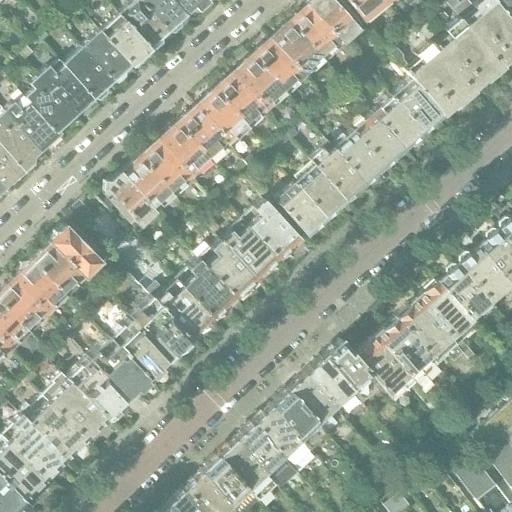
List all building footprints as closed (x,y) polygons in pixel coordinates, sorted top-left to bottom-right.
[(69,10),(76,3),(72,0),(65,0),(62,3),(69,10)] [(158,36),(165,30),(137,0),(127,0),(115,11),(146,47),(151,48),(158,41),(158,36)] [(185,13),(172,0),(137,0),(165,30),(170,31),(177,25),(177,20),(185,13)] [(172,0),(185,13),(192,6),(196,11),(207,1),(206,0),(172,0)] [(304,4),(338,41),(357,24),(336,0),(304,0),(303,2),(304,4)] [(383,2),(381,0),(343,0),(361,20),(383,2)] [(511,52),(511,24),(491,0),(472,0),(469,3),(466,0),(461,0),(457,3),(454,0),(442,0),(447,5),(456,15),(496,63),(510,52),(511,53),(511,52)] [(511,0),(491,0),(511,24),(511,0)] [(338,41),(304,4),(286,21),(320,57),(338,41)] [(146,47),(115,11),(97,28),(128,64),(132,64),(140,58),(140,53),(146,47)] [(418,29),(426,39),(467,87),(481,76),(482,78),(497,64),(496,63),(456,15),(440,27),(443,31),(434,39),(431,35),(431,31),(425,23),(418,29)] [(301,75),(320,57),(286,21),(267,38),(301,75)] [(128,64),(97,28),(78,45),(109,81),(114,81),(121,74),(121,70),(128,64)] [(283,91),(301,75),(267,38),(249,54),(283,91)] [(407,75),(406,76),(437,111),(438,112),(452,100),(453,102),(468,89),(467,87),(426,39),(411,52),(414,55),(405,63),(402,60),(401,55),(402,55),(395,47),(388,53),(398,65),(395,68),(401,76),(405,72),(407,75)] [(109,81),(78,45),(59,62),(90,97),(95,98),(103,91),(103,86),(109,81)] [(264,108),(283,91),(249,54),(230,71),(264,108)] [(90,103),(90,97),(59,62),(56,58),(48,66),(45,63),(35,73),(72,114),(78,108),(84,108),(90,103)] [(245,125),(264,108),(230,71),(211,88),(245,125)] [(72,114),(35,73),(25,82),(30,87),(20,95),(22,96),(56,133),(65,125),(65,120),(72,114)] [(437,111),(406,76),(387,93),(420,130),(430,121),(431,117),(437,111)] [(226,142),(245,125),(211,88),(193,105),(226,142)] [(409,140),(420,130),(387,93),(368,110),(398,145),(405,139),(409,140)] [(333,104),(337,101),(331,94),(325,99),(334,110),(337,108),(333,104)] [(56,133),(22,96),(14,103),(11,100),(1,109),(37,150),(43,144),(49,144),(59,136),(56,133)] [(226,142),(193,105),(174,122),(207,159),(226,142)] [(30,156),(37,150),(1,109),(0,109),(0,146),(21,169),(30,161),(30,156)] [(398,145),(368,110),(349,128),(379,162),(383,161),(387,159),(390,155),(391,151),(398,145)] [(277,122),(269,114),(265,117),(273,126),(276,123),(277,122)] [(207,159),(174,122),(155,139),(188,176),(207,159)] [(360,179),(379,162),(349,128),(330,145),(360,179)] [(268,155),(288,138),(288,137),(282,130),(262,148),(268,155)] [(170,192),(188,176),(155,139),(136,156),(170,192)] [(353,186),(360,179),(330,145),(324,139),(318,145),(305,156),(310,162),(308,164),(340,197),(344,196),(348,193),(351,190),(353,186)] [(24,172),(21,169),(0,146),(0,183),(2,186),(8,180),(14,180),(24,172)] [(150,210),(170,192),(136,156),(118,172),(150,210)] [(333,203),(340,197),(308,164),(290,180),(322,216),(333,207),(333,203)] [(150,210),(118,172),(116,170),(100,184),(106,191),(102,195),(106,198),(101,202),(108,209),(112,205),(125,220),(128,217),(135,224),(150,210)] [(322,216),(290,180),(270,197),(300,232),(307,226),(312,226),(322,216)] [(229,196),(221,188),(216,192),(224,201),(229,196)] [(237,217),(277,260),(287,251),(288,244),(295,236),(260,196),(237,217)] [(87,209),(78,199),(67,209),(77,219),(87,209)] [(166,219),(157,209),(153,213),(162,223),(166,219)] [(511,210),(507,215),(494,226),(511,246),(511,210)] [(277,260),(237,217),(227,227),(216,237),(252,276),(260,269),(267,270),(277,260)] [(46,241),(81,276),(98,259),(92,252),(96,249),(82,235),(87,230),(78,221),(73,226),(69,230),(61,222),(43,239),(46,241)] [(511,273),(511,246),(494,226),(480,238),(474,243),(504,280),(511,273)] [(244,283),(252,276),(216,237),(194,257),(230,296),(237,297),(244,290),(244,283)] [(63,294),(81,276),(46,241),(38,248),(31,251),(29,258),(63,294)] [(485,297),(504,280),(474,243),(454,261),(485,297)] [(156,249),(151,255),(158,261),(163,255),(156,249)] [(222,303),(230,296),(194,257),(172,277),(212,320),(222,311),(222,303)] [(63,294),(29,258),(26,260),(19,262),(17,269),(10,276),(44,312),(48,316),(55,309),(51,305),(63,294)] [(485,297),(454,261),(433,279),(472,322),(491,305),(485,298),(485,297)] [(44,312),(10,276),(0,285),(0,302),(26,330),(44,312)] [(212,320),(172,277),(160,287),(153,280),(150,283),(143,276),(136,282),(143,289),(147,293),(186,337),(194,329),(201,330),(212,320)] [(472,322),(433,279),(413,297),(451,341),(472,322)] [(186,337),(147,293),(125,314),(165,357),(173,349),(181,349),(186,344),(186,337)] [(455,345),(451,341),(413,297),(392,316),(430,360),(430,359),(434,363),(445,353),(463,373),(472,365),(471,364),(472,364),(455,345)] [(26,330),(0,302),(0,339),(8,348),(26,330)] [(96,316),(88,309),(88,308),(84,313),(91,321),(96,316)] [(158,364),(165,357),(125,314),(104,334),(148,380),(158,371),(158,364)] [(430,360),(392,316),(371,335),(420,390),(429,381),(419,370),(430,360)] [(70,326),(65,321),(60,325),(65,330),(65,331),(70,326)] [(64,334),(63,332),(58,327),(53,332),(59,339),(64,334)] [(139,389),(148,380),(104,334),(83,355),(123,397),(131,389),(139,389)] [(371,335),(351,353),(378,384),(377,385),(389,398),(409,379),(419,390),(420,390),(371,335)] [(378,384),(351,353),(337,338),(319,355),(351,392),(360,401),(377,385),(378,384)] [(0,355),(8,348),(0,339),(0,355)] [(455,345),(472,364),(477,359),(460,340),(455,345)] [(123,397),(83,355),(62,374),(60,377),(101,419),(103,416),(111,417),(116,411),(116,404),(123,397)] [(348,395),(351,392),(319,355),(302,371),(334,407),(348,395)] [(26,378),(31,374),(26,370),(22,374),(26,378)] [(95,425),(101,419),(60,377),(62,374),(58,370),(48,379),(50,381),(38,393),(86,441),(96,431),(95,425)] [(334,407),(302,371),(295,377),(284,387),(317,424),(334,407)] [(317,424),(284,387),(267,403),(299,440),(307,449),(325,433),(317,424)] [(6,400),(12,394),(7,389),(5,392),(1,396),(6,400)] [(76,451),(86,441),(38,393),(27,404),(25,402),(16,411),(61,457),(69,450),(76,451)] [(511,424),(511,423),(511,395),(467,435),(479,449),(480,451),(496,437),(511,424)] [(298,441),(299,440),(267,403),(249,420),(282,456),(291,466),(307,450),(298,441)] [(61,457),(16,411),(7,420),(9,421),(0,430),(0,435),(45,482),(55,472),(54,465),(61,457)] [(463,430),(472,422),(469,418),(460,426),(463,430)] [(282,456),(249,420),(232,437),(264,473),(282,456)] [(511,425),(511,424),(496,437),(511,456),(511,425)] [(441,441),(432,432),(427,437),(435,446),(441,441)] [(35,492),(45,482),(0,435),(0,477),(20,498),(28,490),(35,492)] [(274,483),(264,473),(232,437),(215,453),(247,489),(256,500),(274,483)] [(511,494),(511,456),(496,437),(480,451),(503,480),(501,481),(511,494)] [(416,464),(425,456),(420,451),(411,459),(416,464)] [(243,492),(247,489),(215,453),(197,470),(229,506),(243,492)] [(482,511),(511,511),(511,494),(501,481),(495,485),(472,457),(452,472),(476,503),(482,511)] [(398,478),(408,470),(401,462),(391,470),(398,478)] [(419,474),(429,487),(438,481),(427,467),(419,474)] [(229,506),(197,470),(180,487),(202,511),(222,511),(226,509),(229,506)] [(422,493),(429,487),(419,474),(411,480),(422,493)] [(0,511),(16,511),(22,507),(23,501),(20,498),(0,477),(0,511)] [(202,511),(180,487),(163,503),(171,511),(202,511)] [(388,498),(399,511),(407,505),(397,491),(388,498)] [(288,499),(282,492),(276,498),(282,505),(288,499)] [(398,511),(399,511),(388,498),(381,504),(387,511),(398,511)] [(171,511),(163,503),(154,511),(171,511)]
